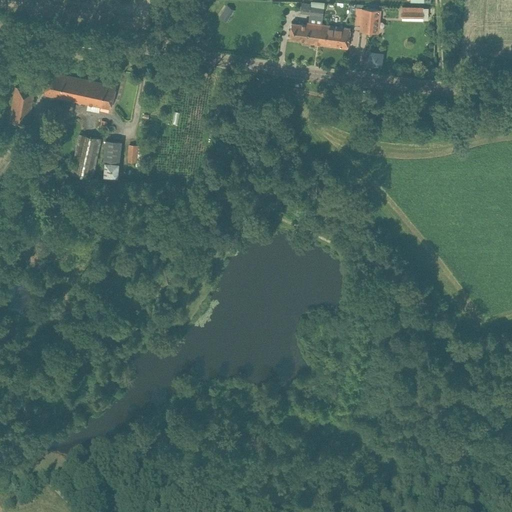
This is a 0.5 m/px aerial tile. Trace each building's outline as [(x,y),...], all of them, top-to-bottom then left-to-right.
[(309,15),(308,22),(306,22),(305,25),(291,23),(289,38),(306,40),(305,42),(319,44),(322,24),(325,4),(310,2),(308,15),(309,15)] [(222,19),(227,21),(234,9),(229,6),(222,19)] [(379,10),(363,8),(361,31),(375,32),(376,20),(378,20),(379,10)] [(322,24),(319,44),(347,48),(350,28),(322,24)] [(366,50),(365,64),(381,66),(382,51),(366,50)] [(99,106),(104,84),(47,71),(42,94),(99,106)] [(104,84),(99,106),(110,108),(116,86),(104,84)] [(15,87),(9,122),(27,126),(34,90),(15,87)] [(79,134),(70,173),(92,178),(101,139),(79,134)] [(119,164),(121,141),(105,140),(103,163),(104,163),(103,177),(117,178),(118,164),(119,164)] [(144,164),(145,146),(129,145),(128,162),(135,163),(135,164),(144,164)]
